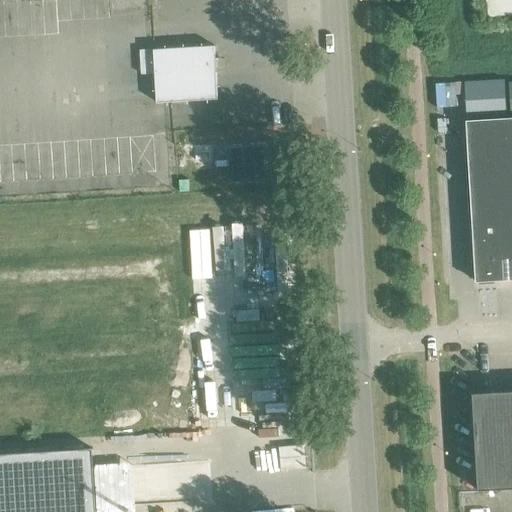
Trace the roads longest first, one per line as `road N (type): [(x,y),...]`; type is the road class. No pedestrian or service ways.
road 1 (tertiary): [(364,511),(333,0)]
road 2 (unknown): [(139,22),(118,41),(98,83),(52,119),(9,108),(2,67),(14,46),(74,25)]
road 3 (unknown): [(333,6),(139,22)]
